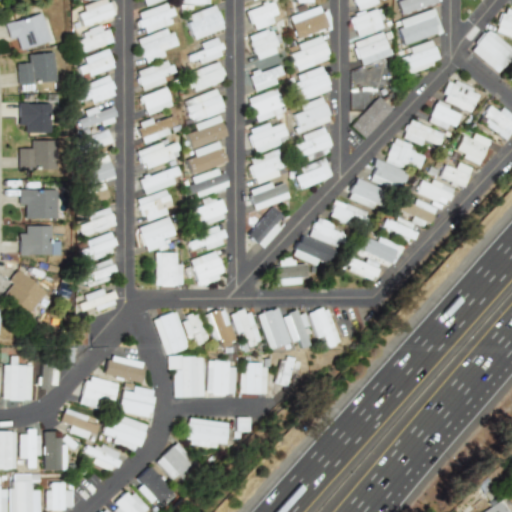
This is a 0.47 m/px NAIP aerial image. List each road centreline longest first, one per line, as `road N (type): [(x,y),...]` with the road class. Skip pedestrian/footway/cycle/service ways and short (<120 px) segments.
road 1 (residential): [(128,300),(369,298),(511,144)]
road 2 (residential): [(234,285),(344,176),(498,0)]
road 3 (motorway): [(511,247),(278,511)]
road 4 (residential): [(237,0),(233,300)]
road 5 (residential): [(128,300),(128,0)]
road 6 (residential): [(128,300),(160,370),(165,424),(153,451),(89,511)]
road 7 (motorway): [(370,511),(511,347)]
road 8 (residential): [(0,418),(38,416),(67,393),(111,345),(128,300)]
road 9 (residential): [(344,176),(342,0)]
